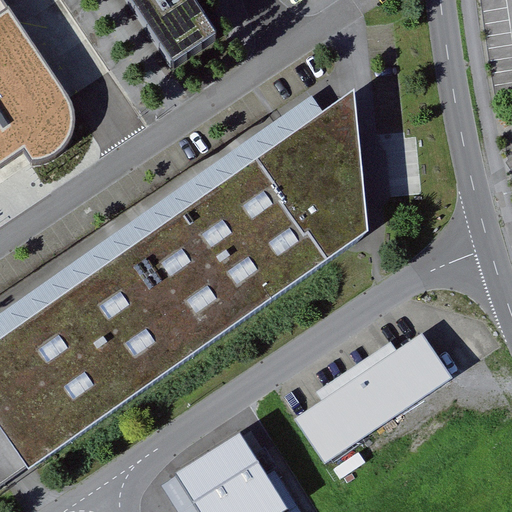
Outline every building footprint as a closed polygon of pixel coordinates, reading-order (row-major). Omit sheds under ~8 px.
[(51,0),(0,0),(0,115),(37,123),(83,94),(91,56),(51,0)] [(219,37),(191,0),(112,0),(169,75),(219,37)] [(383,237),(367,94),(0,351),(0,408),(46,476),(383,237)] [(462,383),(431,336),(302,422),(333,468),(462,383)] [(194,511),(282,511),(237,439),(175,478),(194,511)]
